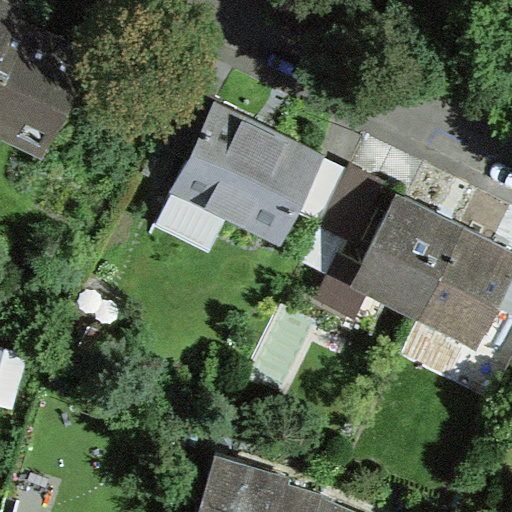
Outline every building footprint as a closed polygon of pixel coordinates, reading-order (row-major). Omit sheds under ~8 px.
[(0,0),(0,131),(50,156),(105,45),(12,0),(0,0)] [(284,240),(335,145),(189,68),(155,131),(187,148),(161,199),(203,221),(213,203),(284,240)] [(511,233),(401,176),(352,268),(480,335),(501,295),(511,300),(511,233)] [(25,339),(0,332),(0,394),(12,398),(25,339)] [(325,469),(217,439),(196,511),(391,511),(392,511),(319,492),(325,469)] [(26,511),(0,503),(0,511),(26,511)]
